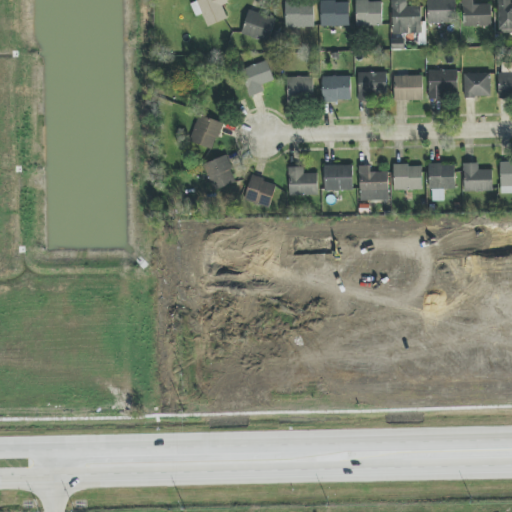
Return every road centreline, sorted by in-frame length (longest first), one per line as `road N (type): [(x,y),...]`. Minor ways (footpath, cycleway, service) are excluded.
road 1 (primary): [(0,477),(511,466)]
road 2 (primary): [(511,434),(0,445)]
road 3 (residential): [(511,130),(264,136)]
